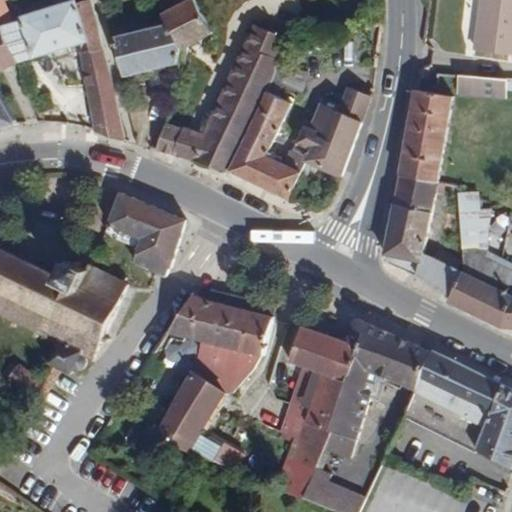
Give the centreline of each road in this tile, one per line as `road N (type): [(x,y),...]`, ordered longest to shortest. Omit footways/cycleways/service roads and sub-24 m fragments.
road 1 (tertiary): [(340,268),(230,209),(114,161),(34,151),(0,157)]
road 2 (tertiary): [(401,0),(386,149),(340,268)]
road 3 (tertiary): [(511,354),(340,268)]
